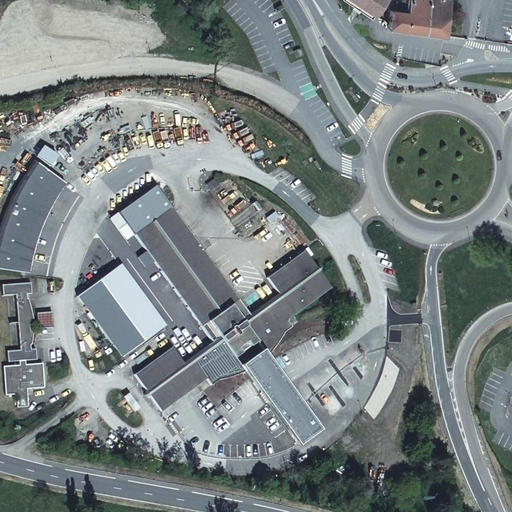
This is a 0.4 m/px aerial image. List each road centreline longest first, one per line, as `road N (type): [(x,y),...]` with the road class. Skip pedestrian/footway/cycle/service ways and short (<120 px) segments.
road 1 (motorway): [(258,511),(83,482),(0,458)]
road 2 (secondary): [(491,510),(462,400),(461,365),(476,332),(511,309)]
road 3 (tertiary): [(511,66),(405,79),(364,57),(320,0)]
road 4 (unknown): [(363,359),(316,372),(248,427),(199,453)]
road 5 (secondary): [(290,0),(338,96),(376,143)]
road 6 (motorway): [(491,510),(464,457),(442,363)]
road 7 (secondary): [(412,106),(355,74),(309,0)]
road 8 (unknown): [(175,174),(227,264),(250,269),(266,257)]
road 9 (unknown): [(95,228),(180,344)]
road 10 (secondary): [(442,363),(434,258),(443,231)]
road 11 (secondary): [(376,143),(371,171),(382,202),(408,225),(443,231)]
